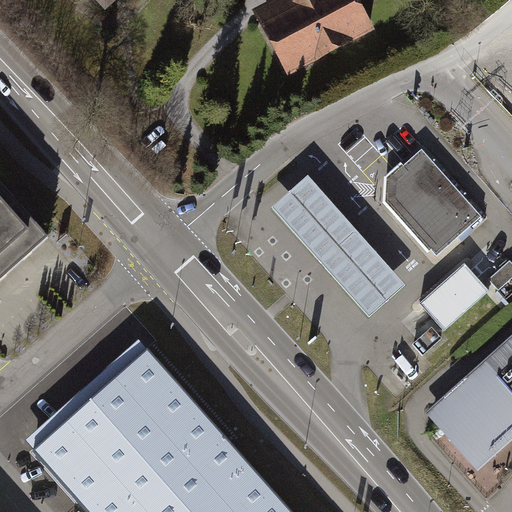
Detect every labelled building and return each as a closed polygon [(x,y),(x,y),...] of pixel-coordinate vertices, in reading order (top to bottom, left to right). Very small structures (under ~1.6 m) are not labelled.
[(96,0),(106,10),(116,0),(96,0)] [(337,0),(306,0),(263,23),(289,72),(369,29),(353,0),(341,7),(337,0)] [(470,228),(482,218),(422,150),(403,166),(404,168),(390,180),(389,202),(432,249),(431,251),(437,257),(458,238),(461,242),(473,232),(470,228)] [(310,175),(270,210),(368,320),(407,285),(310,175)] [(0,281),(49,239),(0,183),(0,281)] [(488,280),(498,291),(511,279),(511,263),(510,261),(488,280)] [(420,305),(444,332),(488,291),(464,265),(420,305)] [(423,355),(441,339),(432,329),(414,345),(423,355)] [(511,344),(488,366),(488,367),(433,416),(475,463),(511,430),(511,344)] [(291,511),(148,350),(33,451),(87,511),(291,511)]
